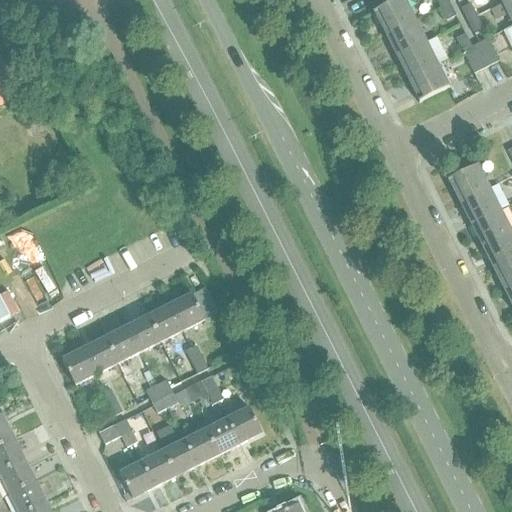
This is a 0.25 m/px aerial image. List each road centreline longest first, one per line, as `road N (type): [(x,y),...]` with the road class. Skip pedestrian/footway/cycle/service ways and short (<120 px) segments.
road 1 (secondary): [(469,511),(205,0)]
road 2 (secondary): [(159,0),(417,511)]
road 3 (residential): [(507,373),(394,153)]
road 4 (residential): [(109,511),(20,337)]
road 5 (residential): [(20,337),(192,252)]
road 6 (residential): [(343,511),(316,457),(205,511)]
road 7 (residential): [(394,153),(319,0)]
road 8 (residential): [(394,153),(511,94)]
